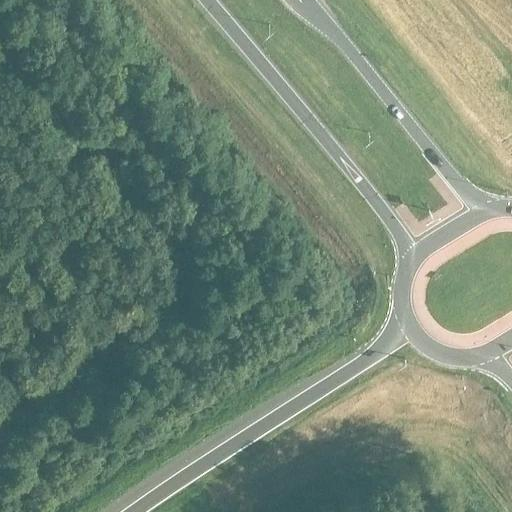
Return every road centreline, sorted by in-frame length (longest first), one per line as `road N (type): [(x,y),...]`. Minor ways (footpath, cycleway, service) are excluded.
road 1 (trunk): [(205,0),(365,189),(411,258)]
road 2 (motorway): [(408,326),(138,511)]
road 3 (trunk): [(488,210),(465,194),(299,0)]
